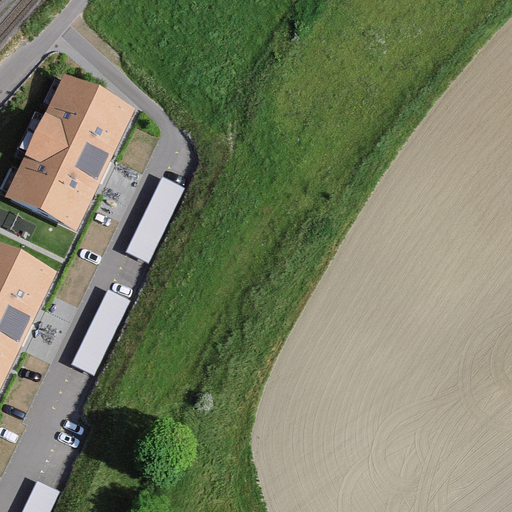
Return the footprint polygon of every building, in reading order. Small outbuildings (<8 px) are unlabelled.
[(71,236),(128,122),(65,91),(8,204),(71,236)] [(158,177),(132,257),(155,264),(181,185),(158,177)] [(0,373),(45,283),(0,260),(0,373)] [(96,377),(131,300),(108,290),(74,367),(96,377)] [(50,511),(60,490),(37,481),(24,511),(50,511)]
